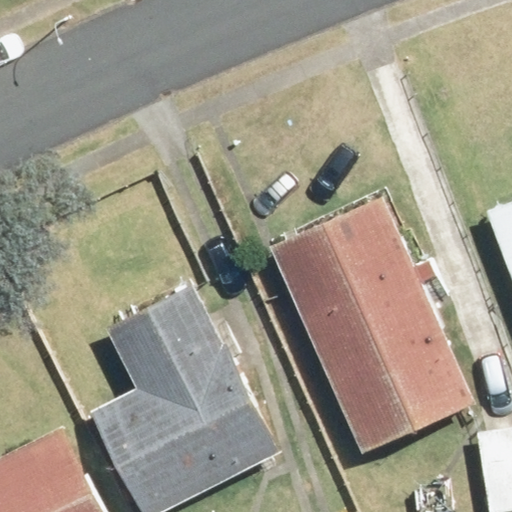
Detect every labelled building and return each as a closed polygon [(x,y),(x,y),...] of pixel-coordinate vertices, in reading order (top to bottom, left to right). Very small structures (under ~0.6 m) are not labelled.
[(382,201),(284,246),(375,437),(472,391),(382,201)] [(511,204),(497,210),(511,247),(511,204)] [(151,511),(160,511),(241,470),(285,447),(203,285),(111,332),(142,394),(101,416),(151,511)] [(113,511),(70,431),(0,468),(0,511),(113,511)] [(511,431),(484,435),(494,506),(511,504),(511,431)]
